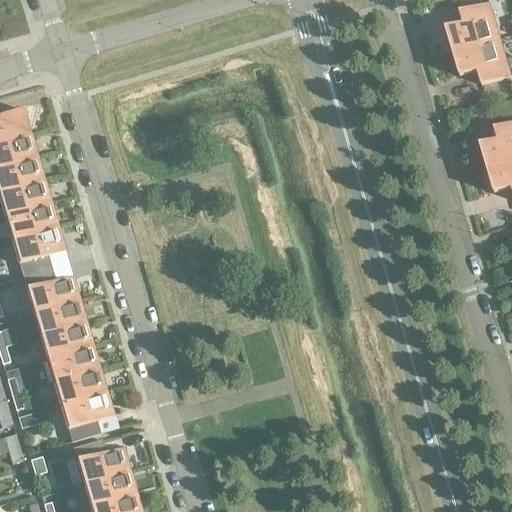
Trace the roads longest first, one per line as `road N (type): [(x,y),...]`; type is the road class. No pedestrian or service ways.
road 1 (tertiary): [(305,0),(453,511)]
road 2 (residential): [(62,53),(196,511)]
road 3 (residential): [(511,442),(385,0)]
road 4 (residential): [(258,0),(62,53)]
